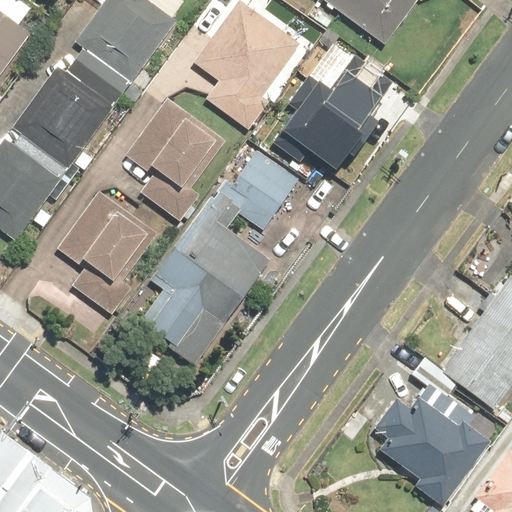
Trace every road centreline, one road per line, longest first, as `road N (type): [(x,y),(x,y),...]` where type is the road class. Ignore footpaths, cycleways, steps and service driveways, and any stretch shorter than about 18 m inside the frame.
road 1 (residential): [(286,386),(511,77)]
road 2 (secondary): [(0,369),(176,498)]
road 3 (residential): [(176,498),(246,412),(286,386)]
road 4 (residential): [(286,386),(279,433),(222,511)]
